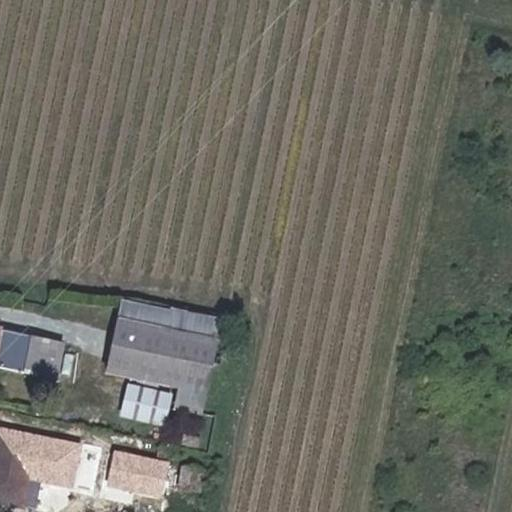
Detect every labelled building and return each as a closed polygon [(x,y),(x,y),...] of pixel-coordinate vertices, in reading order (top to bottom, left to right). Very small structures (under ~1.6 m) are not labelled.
[(0,353),(12,357),(22,316),(0,310),(0,353)] [(123,362),(229,381),(238,328),(132,311),(123,362)] [(125,417),(156,419),(158,384),(128,382),(125,417)] [(0,486),(4,488),(21,423),(0,418),(0,486)] [(89,471),(140,485),(148,454),(97,441),(89,471)]
